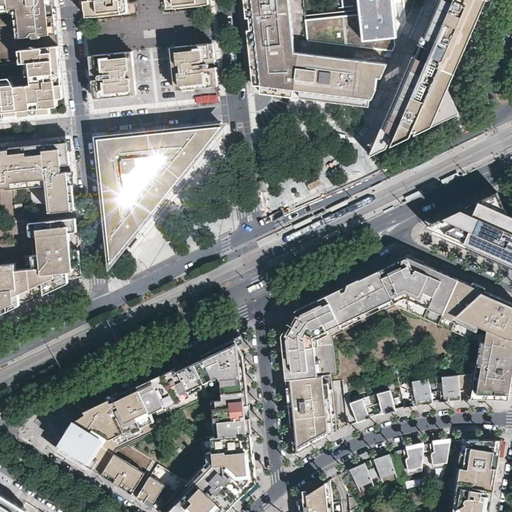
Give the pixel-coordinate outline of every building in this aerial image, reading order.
[(0,0),(0,12),(11,12),(15,12),(16,19),(17,37),(19,37),(19,40),(30,39),(30,36),(57,33),(54,6),(53,0),(0,0)] [(90,0),(91,0),(83,1),(85,19),(129,14),(126,0),(90,0)] [(173,0),(165,1),(166,10),(174,9),(173,0)] [(165,0),(165,1),(173,0),(174,9),(201,7),(200,0),(165,0)] [(288,96),(300,97),(301,90),(294,89),(299,53),(295,53),(289,0),(244,0),(246,19),(249,18),(254,18),(255,30),(251,30),(247,31),(253,84),(260,85),(259,93),(288,96)] [(356,0),(357,15),(305,20),(307,40),(393,51),(406,22),(403,0),(356,0)] [(437,0),(419,41),(422,42),(417,54),(414,53),(392,103),(395,104),(390,116),(387,115),(370,154),(422,129),(459,111),(448,88),(481,10),(478,9),(482,0),(437,0)] [(413,4),(403,0),(406,22),(413,4)] [(176,48),(177,53),(171,54),(175,86),(180,85),(181,90),(212,87),(212,82),(217,81),(215,68),(207,69),(207,68),(209,67),(210,67),(210,66),(210,65),(209,65),(207,64),(207,63),(215,62),(213,49),(209,50),(208,44),(176,48)] [(0,119),(18,117),(18,113),(30,112),(30,111),(37,110),(38,115),(51,114),(50,107),(58,106),(58,99),(63,99),(61,72),(56,73),(55,60),(59,60),(58,46),(19,50),(20,64),(24,63),(28,62),(29,69),(30,76),(31,85),(15,87),(12,81),(0,82),(0,119)] [(133,53),(89,56),(90,75),(100,74),(100,75),(98,76),(97,77),(97,78),(98,79),(99,79),(100,79),(100,80),(91,81),(92,95),(98,94),(99,99),(131,96),(131,90),(136,90),(133,53)] [(387,64),(299,53),(294,89),(301,90),(300,97),(326,101),(369,106),(370,99),(372,99),(387,64)] [(222,126),(97,139),(103,200),(110,261),(135,231),(145,219),(196,157),(211,140),(222,126)] [(0,190),(46,186),(49,206),(61,206),(66,211),(74,210),(72,185),(65,185),(64,175),(71,174),(68,142),(8,149),(9,151),(0,152),(0,190)] [(429,157),(411,166),(413,170),(431,161),(429,157)] [(459,172),(441,180),(443,184),(461,176),(459,172)] [(422,190),(404,199),(406,203),(424,194),(422,190)] [(447,235),(441,237),(511,268),(511,214),(508,212),(507,212),(497,191),(425,225),(447,235)] [(348,198),(330,206),(332,210),(350,202),(348,198)] [(310,216),(294,224),(296,227),(312,219),(310,216)] [(31,269),(15,270),(15,266),(0,266),(0,314),(20,305),(18,295),(42,285),(42,294),(51,289),(51,279),(58,279),(59,286),(68,282),(67,272),(73,272),(73,265),(79,265),(78,252),(71,252),(70,233),(76,232),(75,219),(68,219),(28,223),(29,236),(37,236),(38,256),(31,256),(31,269)] [(342,226),(324,235),(326,239),(344,230),(342,226)] [(435,268),(417,260),(412,263),(408,256),(379,270),(393,298),(406,292),(446,310),(459,278),(435,268)] [(393,298),(379,270),(347,285),(323,296),(336,325),(389,300),(393,298)] [(511,301),(480,288),(459,278),(446,310),(445,313),(445,315),(477,329),(480,325),(482,326),(505,336),(511,337),(511,301)] [(446,310),(406,292),(393,298),(394,301),(406,296),(445,313),(446,310)] [(336,325),(323,296),(296,309),(288,323),(282,334),(287,378),(318,375),(318,371),(314,335),(336,325)] [(389,300),(336,325),(338,328),(391,303),(389,300)] [(336,325),(314,335),(318,371),(322,370),(318,338),(338,328),(336,325)] [(511,337),(505,336),(482,326),(479,350),(476,349),(472,374),(442,377),(445,402),(449,402),(461,400),(460,391),(470,390),(468,399),(474,399),(481,399),(508,399),(511,376),(511,337)] [(246,417),(244,404),(249,404),(244,354),(236,338),(208,351),(202,354),(204,358),(179,370),(177,366),(138,384),(155,420),(181,408),(186,419),(188,419),(186,422),(189,425),(191,422),(199,426),(201,428),(202,437),(252,431),(250,417),(246,417)] [(330,434),(324,374),(318,375),(287,378),(291,419),(294,454),(298,451),(306,447),(320,439),(330,434)] [(433,404),(429,379),(413,382),(417,406),(419,406),(430,404),(433,404)] [(155,420),(138,384),(85,410),(86,413),(78,418),(59,448),(114,483),(120,473),(125,476),(119,486),(125,490),(132,494),(134,490),(145,473),(115,454),(118,450),(159,430),(155,420)] [(390,412),(396,410),(391,390),(378,393),(371,395),(363,398),(351,402),(358,422),(364,420),(370,417),(367,407),(381,403),(383,413),(390,412)] [(257,481),(252,431),(202,437),(205,463),(187,481),(181,477),(173,490),(177,492),(165,504),(156,499),(173,472),(158,463),(139,493),(137,497),(157,509),(161,511),(225,511),(232,504),(229,501),(240,490),(243,493),(257,481)] [(489,511),(502,439),(476,439),(451,441),(440,442),(435,443),(435,444),(434,446),(435,450),(433,452),(432,453),(433,457),(434,464),(448,461),(439,511),(489,511)] [(416,447),(408,448),(408,451),(409,456),(407,457),(407,459),(409,469),(423,466),(424,447),(424,445),(416,447)] [(397,475),(389,453),(382,455),(374,458),(375,462),(382,480),(397,475)] [(357,466),(350,469),(352,472),(360,490),(374,484),(366,466),(365,462),(357,466)] [(340,477),(343,483),(348,480),(346,474),(344,471),(338,474),(340,477)] [(125,476),(120,473),(114,483),(119,486),(125,476)] [(310,491),(308,493),(308,494),(304,495),(302,496),(300,498),(300,506),(300,511),(334,511),(334,501),(331,478),(310,491)] [(237,499),(243,493),(240,490),(229,501),(232,504),(237,499)] [(0,511),(23,511),(22,508),(0,494),(0,511)] [(352,511),(363,506),(357,496),(349,497),(350,511),(352,511)] [(342,511),(342,501),(334,501),(334,511),(342,511)]
